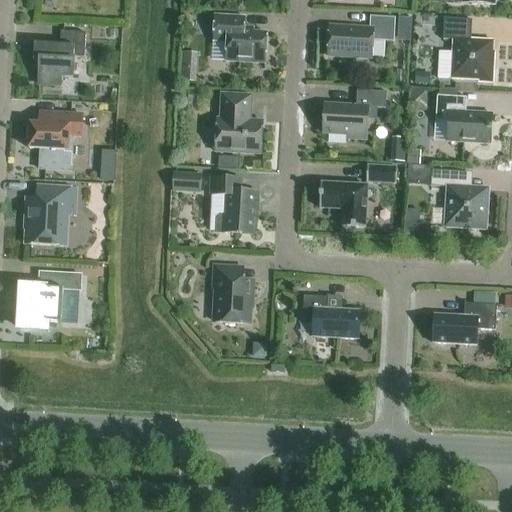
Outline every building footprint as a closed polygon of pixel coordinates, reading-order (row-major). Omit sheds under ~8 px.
[(227,43),(226,62),(266,64),(268,34),(245,33),(246,18),(216,16),(214,42),(227,43)] [(374,41),(395,43),(396,19),(371,17),(370,30),(330,27),(328,56),(373,59),(374,41)] [(399,19),(398,33),(411,34),(412,20),(399,19)] [(472,41),(473,21),(445,19),(443,40),(454,41),(452,80),(479,81),(479,83),(494,84),(495,69),(492,69),(494,42),(472,41)] [(35,45),(34,62),(40,63),(39,85),(61,86),(61,76),(74,76),(74,57),(85,57),(86,32),(61,31),(60,46),(35,45)] [(182,71),(181,79),(196,80),(196,72),(182,71)] [(349,139),(367,140),(368,108),(386,109),(387,93),(357,91),(357,107),(326,105),(324,134),(349,136),(349,139)] [(252,97),(222,95),(221,111),(223,111),(223,120),(218,120),(216,153),(261,155),(263,122),(247,121),(248,112),(251,112),(252,97)] [(491,145),(493,115),(467,113),(467,98),(438,96),(436,122),(449,122),(448,143),(491,145)] [(83,116),(59,114),(58,126),(31,125),(30,149),(40,150),(39,171),(72,172),(75,137),(81,138),(83,116)] [(219,156),(218,166),(240,168),(241,158),(219,156)] [(397,169),(368,167),(367,185),(396,186),(397,169)] [(103,169),(102,181),(114,182),(115,170),(103,169)] [(463,189),(464,173),(432,171),(431,187),(448,188),(446,228),(486,230),(489,190),(463,189)] [(173,174),(172,193),(200,195),(202,176),(173,174)] [(224,216),(220,215),(217,218),(216,233),(242,235),(242,233),(254,233),(254,220),(258,220),(259,193),(242,192),(243,180),(212,179),(211,196),(225,197),(224,216)] [(344,210),(343,228),(365,229),(368,187),(321,184),(320,209),(344,210)] [(38,200),(27,199),(25,231),(29,231),(28,245),(65,247),(66,216),(76,216),(77,189),(38,187),(38,200)] [(254,299),(255,281),(240,281),(240,268),(215,267),(214,281),(218,281),(216,324),(248,325),(250,299),(254,299)] [(22,287),(20,329),(38,330),(38,322),(62,324),(64,290),(81,291),(82,276),(57,275),(56,289),(22,287)] [(329,298),(305,297),(303,320),(314,320),(314,338),(359,340),(361,312),(328,310),(329,298)] [(465,317),(435,316),(434,344),(477,346),(478,330),(496,331),(497,306),(465,305),(465,317)] [(254,352),(254,358),(265,358),(266,347),(260,347),(254,352)]
